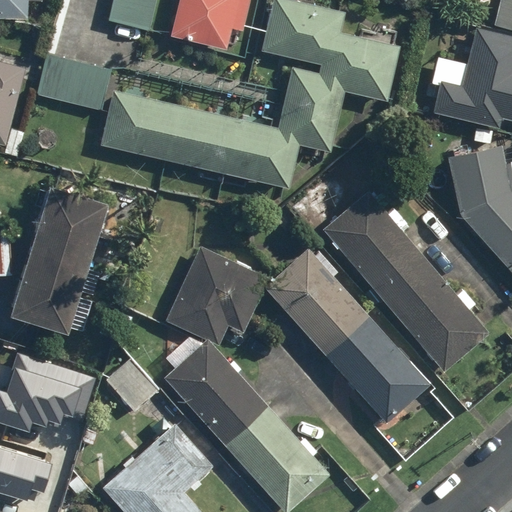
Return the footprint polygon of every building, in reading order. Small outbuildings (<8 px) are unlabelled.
[(0,0),(0,15),(28,16),(27,0),(0,0)] [(273,0),(260,49),(318,65),(316,71),(295,65),(279,126),(119,83),(103,141),(285,189),(297,143),(330,152),(347,88),(388,98),(402,47),(338,30),(344,7),(318,0),(273,0)] [(112,0),(108,18),(149,28),(156,0),(112,0)] [(180,0),(172,34),(224,47),(230,25),(241,28),(248,0),(180,0)] [(511,0),(501,0),(495,26),(511,29),(511,0)] [(52,51),(41,91),(102,108),(113,67),(52,51)] [(511,59),(483,52),(468,109),(511,120),(511,59)] [(0,139),(6,141),(24,71),(25,65),(0,58),(0,139)] [(461,214),(511,271),(511,188),(508,184),(499,143),(448,154),(461,214)] [(48,181),(6,311),(61,329),(104,199),(48,181)] [(368,185),(322,227),(446,364),(492,322),(368,185)] [(0,231),(0,276),(10,276),(8,231),(0,231)] [(228,327),(244,334),(270,278),(201,246),(166,321),(219,346),(228,327)] [(309,249),(265,287),(387,423),(431,384),(309,249)] [(59,419),(63,405),(81,411),(94,368),(17,345),(6,381),(0,379),(0,410),(28,419),(31,410),(59,419)] [(206,346),(164,385),(279,511),(291,511),(328,479),(206,346)] [(108,372),(135,404),(161,382),(133,350),(108,372)] [(202,511),(183,491),(216,462),(178,419),(102,485),(125,511),(202,511)] [(52,452),(0,436),(0,481),(28,490),(31,481),(42,484),(52,452)]
